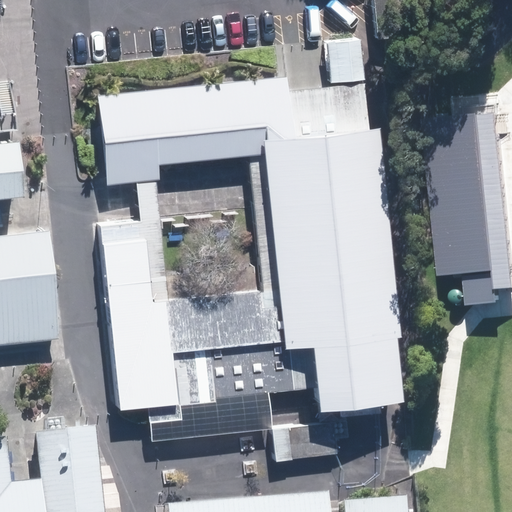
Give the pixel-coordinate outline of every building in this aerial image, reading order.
[(354,39),(317,42),(321,83),(358,79),(354,39)] [(92,220),(109,410),(140,408),(143,437),(265,427),(267,452),(329,447),(326,408),(388,403),(360,83),(271,90),(271,84),(94,99),(101,181),(149,177),(147,161),(256,151),(269,291),(152,301),(145,216),(92,220)] [(460,274),(464,306),(495,302),(496,300),(499,300),(498,289),(511,287),(511,269),(495,111),(479,113),(478,110),(418,116),(435,277),(460,274)] [(0,194),(10,193),(4,140),(0,140),(0,194)] [(37,230),(0,233),(0,345),(48,341),(37,230)] [(0,511),(97,511),(92,437),(27,441),(30,484),(4,486),(1,449),(0,449),(0,511)] [(325,511),(323,492),(158,506),(158,511),(325,511)] [(404,511),(403,499),(335,505),(335,511),(404,511)]
